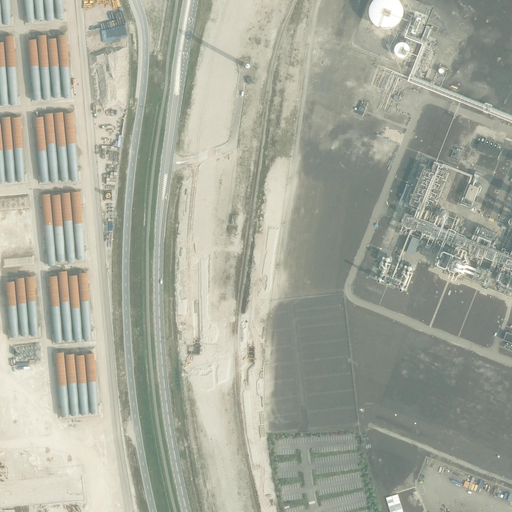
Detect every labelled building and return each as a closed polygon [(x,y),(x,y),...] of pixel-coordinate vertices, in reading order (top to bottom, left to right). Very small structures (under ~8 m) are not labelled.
[(403,13),(403,10),(402,6),(400,3),(398,1),(397,0),(373,0),(371,3),(370,6),(369,9),(368,12),(369,16),(369,19),(371,22),(373,25),(376,27),(379,29),(382,30),(385,30),(389,30),(392,29),(395,27),(398,25),(400,23),(401,19),(403,16),(403,13)] [(409,50),(409,48),(409,47),(408,46),(407,44),(406,43),(405,42),(402,42),(400,42),(399,42),(398,43),(396,44),(395,46),(394,48),(394,49),(394,51),(394,52),(395,53),(396,54),(398,56),(399,57),(401,57),(402,57),(404,57),(405,56),(407,55),(408,54),(409,53),(409,52),(409,50)] [(362,100),(357,113),(362,115),(367,103),(362,100)] [(501,150),(480,142),(477,150),(498,158),(501,150)] [(415,167),(416,167),(413,201),(407,201),(411,203),(407,203),(404,207),(416,208),(416,212),(415,214),(404,213),(402,233),(409,234),(408,237),(414,229),(422,230),(423,223),(426,224),(427,222),(429,224),(433,224),(424,218),(423,217),(423,212),(426,212),(425,215),(433,209),(434,201),(454,173),(426,154),(417,153),(415,167)] [(470,183),(465,196),(473,200),(479,186),(470,183)] [(462,236),(454,270),(473,274),(474,274),(470,281),(483,284),(511,276),(511,255),(508,255),(494,247),(498,231),(477,227),(471,238),(462,236)] [(421,238),(413,235),(406,251),(414,254),(421,238)] [(0,365),(47,361),(46,353),(50,352),(50,346),(0,350),(0,365)] [(0,423),(54,419),(53,413),(34,414),(34,407),(0,408),(0,423)] [(16,497),(17,510),(57,507),(57,499),(60,498),(59,484),(14,488),(15,495),(19,494),(19,496),(16,497)]
